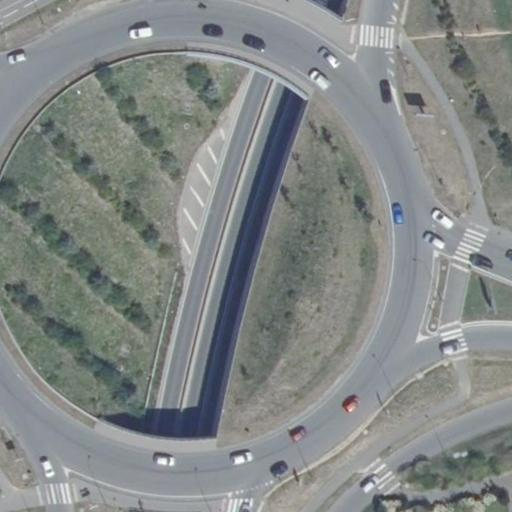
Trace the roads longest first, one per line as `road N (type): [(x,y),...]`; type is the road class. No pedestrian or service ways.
road 1 (primary): [(180,511),(239,263),(325,0)]
road 2 (primary): [(298,0),(209,274),(156,511)]
road 3 (primary): [(371,110),(323,62),(262,30),(197,17),(159,19)]
road 4 (primary): [(42,427),(80,452),(143,473),(208,476),(253,466)]
road 5 (primary): [(343,511),(431,445),(511,412)]
road 6 (primary): [(253,466),(324,430),(378,371)]
road 7 (primary): [(378,371),(408,300),(413,223)]
road 8 (primary): [(159,19),(92,37),(33,74)]
road 9 (primary): [(378,371),(479,336),(511,337)]
road 10 (primary): [(413,223),(406,185),(371,110)]
